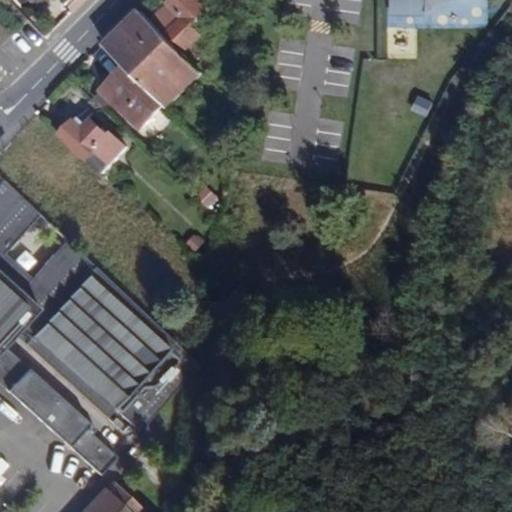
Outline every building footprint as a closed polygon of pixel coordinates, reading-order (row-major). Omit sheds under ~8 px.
[(194,27),(219,2),(216,0),(175,0),(170,6),(184,20),(168,35),(186,53),(203,36),(194,27)] [(388,0),(388,58),(418,58),(418,27),(431,27),(431,0),(388,0)] [(155,21),(168,35),(184,20),(170,6),(155,21)] [(198,64),(186,53),(168,35),(155,21),(145,11),(110,48),(129,67),(167,104),(170,108),(184,94),(206,73),(198,64)] [(198,64),(206,73),(216,83),(222,77),(203,59),(198,64)] [(114,97),(130,114),(145,127),(167,104),(129,67),(107,90),(114,97)] [(206,73),(184,94),(202,112),(223,90),(216,83),(206,73)] [(114,97),(107,90),(98,99),(106,106),(114,97)] [(202,112),(184,94),(170,108),(231,168),(236,146),(202,112)] [(79,151),(88,160),(100,148),(114,162),(128,147),(115,134),(111,138),(93,121),(85,129),(77,121),(63,136),(79,151)] [(50,142),(70,161),(79,151),(63,136),(59,132),(50,142)] [(81,171),(70,161),(50,142),(42,135),(23,155),(61,192),(81,171)] [(155,412),(200,365),(68,239),(33,275),(7,250),(41,214),(4,179),(0,183),(0,280),(15,295),(12,299),(25,311),(8,329),(102,419),(111,410),(128,426),(148,405),(155,412)] [(0,280),(0,337),(8,329),(25,311),(12,299),(15,295),(0,280)] [(0,342),(0,374),(102,469),(112,458),(88,434),(92,430),(0,342)] [(102,469),(0,374),(0,385),(95,476),(102,469)] [(123,489),(115,481),(108,490),(105,488),(82,511),(140,511),(144,508),(123,489)]
